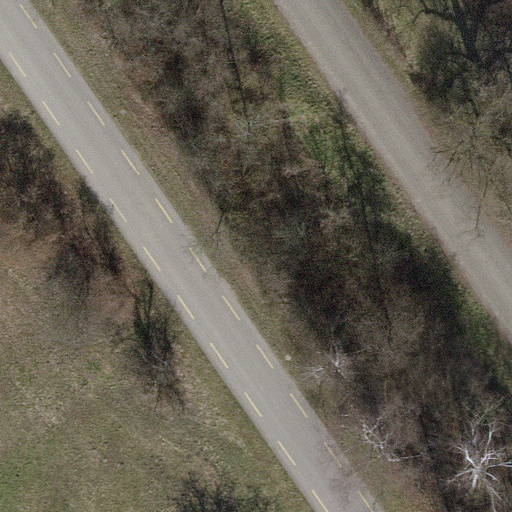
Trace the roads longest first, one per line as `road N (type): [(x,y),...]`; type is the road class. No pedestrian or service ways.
road 1 (unclassified): [(0,1),(353,511)]
road 2 (unclassified): [(511,298),(305,0)]
